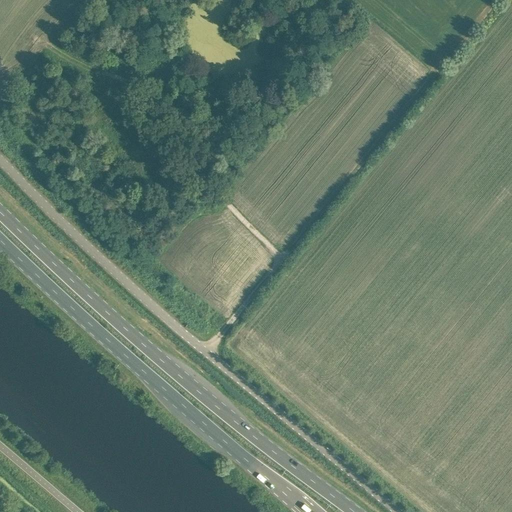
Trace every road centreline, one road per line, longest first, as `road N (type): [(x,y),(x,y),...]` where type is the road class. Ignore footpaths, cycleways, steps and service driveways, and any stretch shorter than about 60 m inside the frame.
road 1 (unclassified): [(0,157),(154,307),(397,511)]
road 2 (trunk): [(355,511),(178,374),(0,209)]
road 3 (trunk): [(0,238),(308,511)]
